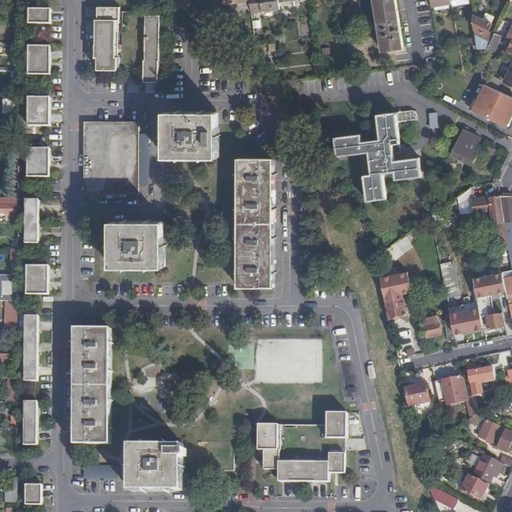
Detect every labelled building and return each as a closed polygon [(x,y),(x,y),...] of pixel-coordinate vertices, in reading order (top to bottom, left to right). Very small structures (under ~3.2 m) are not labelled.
[(250,0),(252,14),(281,11),(280,5),(280,1),(279,0),(250,0)] [(404,53),(396,0),(375,0),(384,56),(404,53)] [(101,57),(101,70),(147,70),(147,81),(162,81),(162,60),(163,60),(163,15),(149,15),(149,12),(123,11),(123,7),(101,7),(101,19),(99,19),(99,44),(99,57),(101,57)] [(54,12),(54,10),(32,10),(32,24),(54,24),(54,22),(53,22),(53,12),(54,12)] [(493,25),(474,16),(474,19),(476,33),(476,39),(477,46),(478,51),(488,49),(493,38),(488,35),(493,25)] [(476,33),(474,19),(465,19),(465,33),(476,33)] [(505,37),(496,33),(493,38),(488,49),(495,52),(500,42),(502,44),(505,37)] [(54,47),(32,47),(32,75),(54,75),(54,73),(52,73),(53,63),(54,63),(54,60),(53,60),(53,49),(54,49),(54,47)] [(502,82),(483,73),(484,83),(498,90),(502,82)] [(511,118),(511,98),(486,86),(474,112),(508,128),(511,118)] [(54,98),(32,98),(32,126),(54,126),(54,124),(52,124),(52,114),(54,114),(54,111),(52,111),(52,100),(54,100),(54,98)] [(417,121),(417,115),(414,113),(412,112),(395,114),(377,115),(380,141),(361,142),(361,136),(335,138),(337,157),(369,154),(371,175),(364,176),(366,202),(385,200),(382,174),(394,172),(394,179),(421,177),(419,158),(393,161),(393,154),(391,140),(399,139),(397,123),(408,122),(415,122),(417,121)] [(431,113),(432,128),(440,127),(439,112),(431,113)] [(217,157),(217,113),(167,113),(166,157),(217,157)] [(415,122),(408,122),(409,130),(418,129),(417,121),(415,122)] [(137,194),(138,127),(85,127),(85,193),(137,194)] [(475,156),(473,154),(480,139),(464,131),(448,162),(442,174),(455,181),(465,162),(471,165),(475,156)] [(391,140),(393,154),(400,153),(399,139),(391,140)] [(32,178),(54,178),(54,175),(52,175),(52,165),(54,165),(54,162),(52,162),(52,151),(54,151),(54,149),(32,149),(32,178)] [(273,287),(274,159),(239,159),(239,286),(273,287)] [(471,187),(457,198),(460,209),(471,201),(473,200),(471,187)] [(511,195),(501,196),(509,250),(511,259),(511,195)] [(509,250),(501,196),(473,200),(471,201),(474,214),(492,212),(494,230),(495,230),(499,252),(509,250)] [(0,214),(5,214),(9,214),(9,222),(16,222),(16,199),(0,199),(0,214)] [(43,200),(30,200),(30,244),(43,244),(43,200)] [(164,266),(164,222),(112,223),(112,266),(164,266)] [(496,247),(469,252),(470,258),(497,253),(496,247)] [(452,262),(440,265),(445,286),(448,300),(460,297),(452,262)] [(32,266),(32,295),(54,295),(54,293),(52,293),(52,282),(54,282),(54,279),(52,279),(52,269),(54,269),(54,267),(32,266)] [(18,301),(18,275),(0,275),(0,301),(6,301),(18,301)] [(400,283),(383,287),(390,320),(407,315),(404,299),(403,299),(400,283)] [(18,326),(18,301),(6,301),(6,326),(18,326)] [(485,329),(483,317),(481,307),(467,309),(470,322),(464,324),(466,334),(485,329)] [(485,329),(485,330),(505,325),(502,313),(483,317),(485,329)] [(42,382),(42,316),(29,316),(29,382),(42,382)] [(442,335),(438,318),(421,321),(425,339),(442,335)] [(456,340),(453,327),(446,329),(449,341),(456,340)] [(110,444),(110,330),(77,329),(76,444),(110,444)] [(483,395),(481,383),(496,380),(493,368),(478,371),(477,371),(476,367),(467,369),(471,384),(472,384),(474,396),(483,395)] [(462,377),(437,382),(440,397),(461,393),(461,396),(468,395),(466,386),(464,387),(462,377)] [(0,397),(11,397),(11,382),(0,382),(0,397)] [(428,384),(407,388),(411,406),(431,402),(428,384)] [(43,446),(43,402),(30,402),(30,446),(43,446)] [(476,414),(469,420),(474,426),(484,418),(476,414)] [(330,429),(263,429),(263,454),(270,454),(270,467),(285,467),(285,479),(336,479),(336,470),(349,470),(349,442),(351,442),(351,416),(329,416),(330,429)] [(508,452),(511,444),(511,431),(506,428),(487,420),(479,436),(494,443),(493,445),(508,452)] [(457,441),(445,435),(443,441),(454,447),(457,441)] [(183,450),(183,446),(132,446),(132,491),(184,490),(183,456),(187,456),(186,450),(183,450)] [(482,453),(472,475),(491,485),(502,462),(501,462),(482,453)] [(501,462),(502,462),(511,467),(511,458),(504,455),(501,462)] [(86,467),(86,480),(121,480),(121,467),(86,467)] [(491,485),(472,475),(464,490),(484,500),(491,485)] [(459,499),(430,484),(432,490),(437,501),(454,510),(459,499)] [(46,499),(46,486),(32,486),(32,506),(48,506),(48,499),(46,499)]
